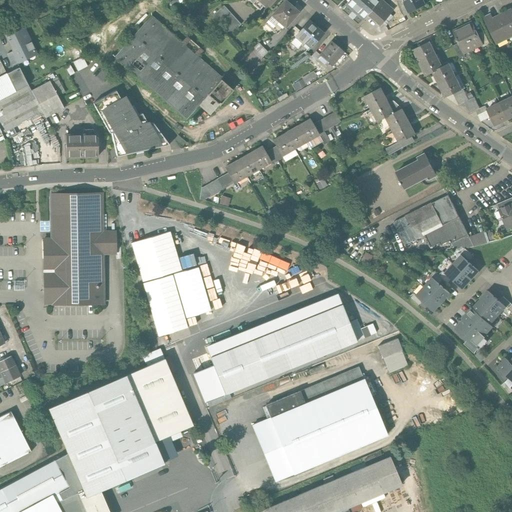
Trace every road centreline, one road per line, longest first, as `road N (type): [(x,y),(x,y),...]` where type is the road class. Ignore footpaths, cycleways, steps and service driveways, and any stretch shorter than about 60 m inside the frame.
road 1 (residential): [(373,54),(256,133),(209,153),(110,176),(0,184)]
road 2 (residential): [(373,54),(511,158)]
